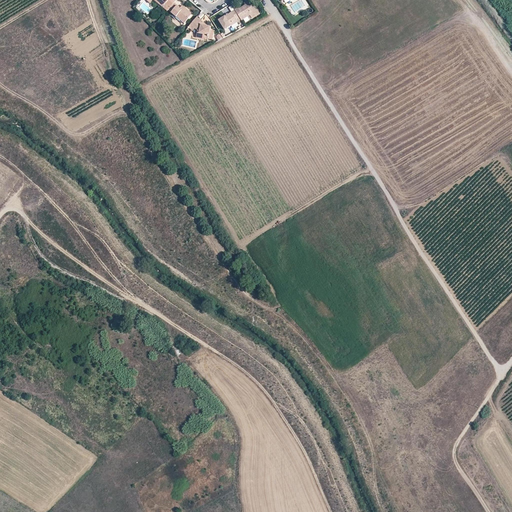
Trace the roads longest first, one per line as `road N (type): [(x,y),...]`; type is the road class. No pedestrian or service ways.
road 1 (track): [(272,8),(500,371),(511,358)]
road 2 (track): [(240,511),(235,428),(166,328),(138,304),(55,267),(18,208),(0,214)]
road 3 (track): [(500,371),(454,450),(489,511)]
